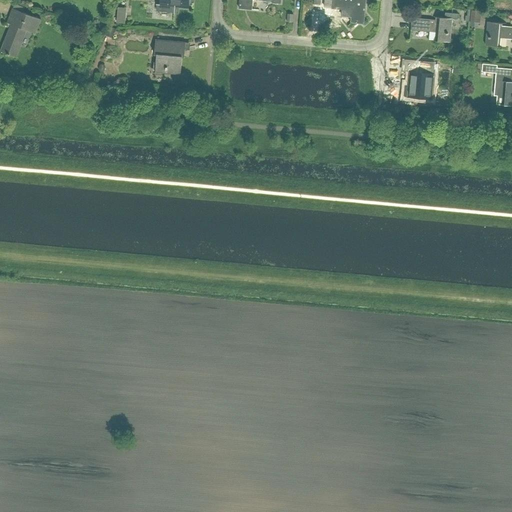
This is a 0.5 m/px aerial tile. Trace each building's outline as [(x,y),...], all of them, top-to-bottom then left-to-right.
[(188,8),(188,14),(189,14),(189,0),(160,0),(160,5),(188,8)] [(272,3),(273,3),(281,4),(281,0),(240,0),(239,8),(252,10),(253,0),(261,0),(273,1),(272,3)] [(333,0),(333,8),(347,10),(352,16),(352,23),(365,24),(366,0),(333,0)] [(11,24),(1,52),(17,58),(27,30),(35,33),(30,45),(31,46),(42,19),(13,8),(8,23),(11,24)] [(450,42),(452,19),(458,19),(459,14),(446,13),(445,17),(433,16),(433,17),(438,18),(438,20),(412,17),(411,30),(436,33),(436,40),(431,40),(431,41),(450,42)] [(511,39),(511,26),(502,26),(503,23),(507,24),(507,23),(488,21),(486,46),(505,47),(501,46),(501,38),(511,39)] [(157,55),(156,67),(166,68),(166,71),(179,72),(181,56),(178,56),(179,50),(185,50),(186,42),(156,39),(154,54),(157,55)] [(403,59),(402,66),(411,67),(409,87),(406,86),(405,96),(432,98),(435,62),(403,59)] [(511,68),(497,67),(497,65),(483,64),(482,72),(497,73),(494,95),(504,96),(503,104),(498,103),(498,104),(511,105),(511,81),(510,81),(511,70),(511,69),(511,68)]
